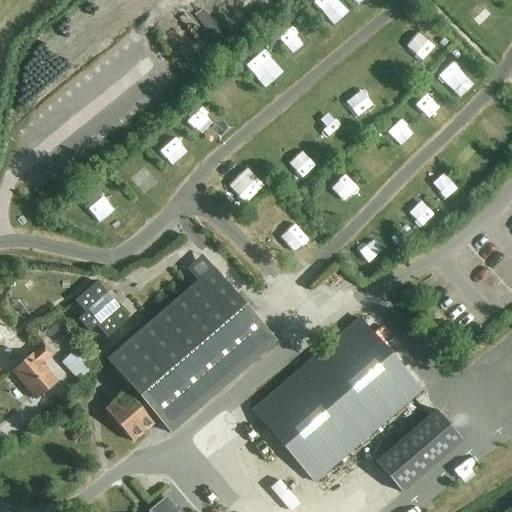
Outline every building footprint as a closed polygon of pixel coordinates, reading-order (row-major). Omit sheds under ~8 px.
[(319,0),(314,0),(302,12),(320,30),(334,15),(319,0)] [(288,60),(301,50),(289,35),(276,44),(288,60)] [(237,74),(252,87),(266,72),(252,58),(237,74)] [(363,77),(350,88),(362,104),(376,94),(363,77)] [(178,118),(187,136),(202,128),(194,111),(178,118)] [(490,118),(478,128),(485,137),(497,126),(490,118)] [(353,157),(373,178),(383,168),(363,147),(353,157)] [(425,202),(450,194),(444,176),(419,184),(425,202)] [(96,194),(81,207),(100,228),(115,215),(96,194)] [(105,360),(130,390),(105,413),(132,443),(157,420),(169,435),(277,342),(212,267),(105,360)] [(74,301),(85,313),(77,319),(88,332),(96,326),(106,338),(128,319),(96,282),(74,301)] [(511,290),(510,285),(499,289),(510,312),(511,311),(511,290)] [(59,313),(50,320),(59,330),(67,324),(59,313)] [(315,482),(422,389),(358,316),(251,409),(315,482)] [(37,401),(57,383),(41,365),(51,356),(41,344),(11,372),(37,401)] [(79,380),(95,364),(78,346),(61,361),(79,380)] [(435,410),(374,462),(401,493),(462,440),(435,410)] [(222,471),(224,463),(203,457),(201,465),(222,471)] [(178,511),(181,511),(189,504),(180,495),(171,505),(178,511)] [(175,511),(165,499),(151,511),(152,511),(175,511)]
